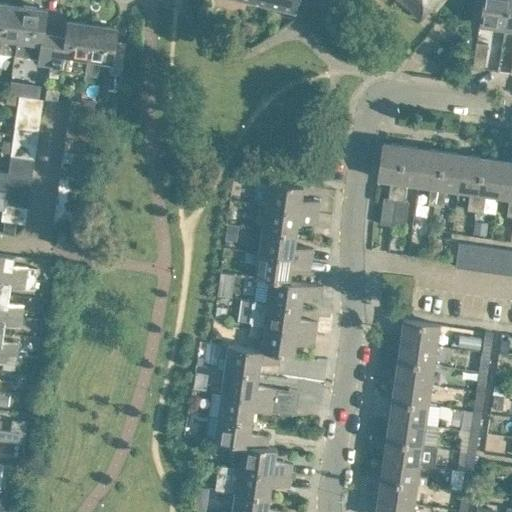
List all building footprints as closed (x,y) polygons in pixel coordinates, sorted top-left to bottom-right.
[(246,0),(295,11),(297,0),(246,0)] [(397,0),(418,18),(428,7),(432,10),(440,0),(397,0)] [(504,27),(508,0),(482,0),(479,24),(504,27)] [(0,53),(15,56),(23,5),(0,1),(0,53)] [(43,30),(46,9),(23,5),(15,56),(26,57),(28,41),(40,43),(37,62),(49,64),(55,31),(43,30)] [(84,73),(92,24),(67,20),(65,33),(55,31),(49,64),(48,68),(84,73)] [(114,40),(116,27),(92,24),(84,73),(95,75),(98,59),(109,61),(108,72),(120,74),(125,42),(114,40)] [(487,44),(476,42),(472,68),(484,70),(487,44)] [(39,116),(42,98),(18,95),(16,112),(39,116)] [(91,119),(93,106),(70,102),(68,115),(91,119)] [(37,131),(39,116),(16,112),(14,128),(37,131)] [(90,131),(91,119),(68,115),(66,128),(90,131)] [(35,147),(37,131),(14,128),(12,141),(12,143),(35,147)] [(88,143),(90,131),(66,128),(65,139),(88,143)] [(10,154),(12,143),(12,141),(4,139),(2,153),(10,154)] [(86,155),(88,143),(65,139),(63,151),(86,155)] [(391,225),(404,144),(383,141),(378,178),(393,180),(392,184),(390,184),(388,198),(382,197),(379,224),(391,225)] [(33,162),(35,147),(12,143),(10,154),(9,159),(33,162)] [(418,184),(423,147),(404,144),(391,225),(403,227),(407,201),(404,200),(406,186),(404,186),(404,182),(418,184)] [(436,205),(443,150),(423,147),(418,184),(432,186),(432,190),(430,189),(428,204),(436,205)] [(458,190),(463,153),(443,150),(436,205),(443,206),(446,192),(443,191),(444,187),(458,190)] [(85,167),(86,155),(63,151),(61,163),(85,167)] [(476,211),(483,156),(463,153),(458,190),(472,192),(471,195),(469,195),(467,210),(476,211)] [(498,195),(503,159),(483,156),(476,211),(483,212),(485,197),(483,197),(484,193),(498,195)] [(31,177),(33,162),(9,159),(7,171),(7,174),(31,177)] [(511,215),(511,159),(503,159),(498,195),(511,197),(511,201),(509,201),(507,215),(511,215)] [(83,179),(85,167),(61,163),(59,175),(83,179)] [(29,193),(31,177),(7,174),(5,190),(29,193)] [(81,190),(83,179),(59,175),(58,187),(81,190)] [(319,201),(301,198),(303,185),(268,180),(264,205),(318,212),(319,201)] [(79,202),(81,190),(58,187),(56,199),(79,202)] [(27,207),(29,193),(5,190),(5,191),(3,204),(27,207)] [(78,212),(79,202),(56,199),(54,209),(78,212)] [(24,223),(27,207),(3,204),(1,219),(24,223)] [(316,222),(318,212),(264,205),(261,230),(296,234),(298,219),(316,222)] [(76,224),(78,212),(54,209),(53,221),(76,224)] [(76,232),(57,229),(55,244),(74,247),(76,232)] [(294,247),(296,234),(261,230),(257,254),(311,261),(312,250),(294,247)] [(466,269),(470,249),(470,246),(458,244),(455,268),(466,269)] [(478,271),(481,249),(482,247),(470,246),(470,249),(466,269),(478,271)] [(490,273),(494,249),(482,247),(481,249),(478,271),(490,273)] [(502,274),(505,251),(494,249),(490,273),(502,274)] [(511,275),(511,251),(505,251),(502,274),(511,275)] [(12,264),(14,255),(0,252),(0,273),(35,279),(37,267),(12,264)] [(309,271),(311,261),(257,254),(254,276),(257,277),(257,276),(289,281),(289,280),(290,269),(309,271)] [(34,289),(35,279),(0,273),(0,293),(8,294),(9,285),(34,289)] [(322,285),(289,280),(289,281),(257,276),(257,277),(254,302),(300,309),(302,294),(320,297),(322,285)] [(7,301),(8,294),(0,293),(0,312),(21,315),(23,303),(7,301)] [(298,319),(300,309),(254,302),(250,326),(262,327),(315,335),(317,322),(298,319)] [(20,325),(21,315),(0,312),(0,331),(2,332),(9,333),(11,324),(20,325)] [(436,346),(439,324),(402,319),(399,341),(436,346)] [(314,344),(315,335),(262,327),(259,348),(280,352),(293,354),(295,341),(314,344)] [(489,353),(492,331),(484,330),(481,352),(489,353)] [(1,339),(2,332),(0,331),(0,349),(4,350),(16,352),(18,341),(1,339)] [(433,365),(436,346),(399,341),(397,360),(433,365)] [(280,352),(259,348),(227,344),(223,370),(258,375),(260,360),(279,363),(280,352)] [(486,374),(489,353),(481,352),(479,372),(486,374)] [(430,385),(433,365),(397,360),(394,380),(430,385)] [(257,385),(258,375),(223,370),(220,393),(273,401),(275,388),(257,385)] [(484,393),(486,374),(479,372),(476,392),(484,393)] [(427,405),(430,385),(394,380),(391,400),(427,405)] [(0,401),(7,402),(9,391),(0,389),(0,401)] [(481,413),(484,393),(476,392),(473,411),(481,413)] [(272,411),(273,401),(220,393),(217,417),(251,422),(253,408),(272,411)] [(424,425),(427,405),(391,400),(388,420),(424,425)] [(478,432),(481,413),(473,411),(470,431),(478,432)] [(249,433),(251,422),(217,417),(213,440),(228,442),(266,448),(266,447),(268,435),(249,433)] [(422,445),(424,425),(388,420),(385,440),(422,445)] [(0,439),(20,442),(22,431),(0,427),(0,439)] [(475,452),(478,432),(470,431),(467,451),(475,452)] [(419,465),(422,445),(385,440),(382,460),(419,465)] [(276,448),(266,447),(266,448),(228,442),(229,467),(237,468),(237,467),(291,475),(293,463),(274,461),(276,448)] [(472,472),(475,452),(467,451),(464,471),(472,472)] [(416,485),(419,465),(382,460),(379,480),(416,485)] [(289,487),(291,475),(237,467),(237,468),(229,467),(218,465),(214,490),(234,493),(268,498),(270,484),(289,487)] [(470,491),(472,472),(464,471),(462,491),(470,491)] [(413,503),(416,485),(379,480),(376,500),(413,503)] [(467,510),(470,491),(462,491),(459,509),(467,510)] [(267,508),(268,498),(234,493),(230,511),(285,511),(286,511),(267,508)] [(194,500),(193,509),(204,510),(206,502),(194,500)] [(411,511),(413,503),(376,500),(374,511),(411,511)]
